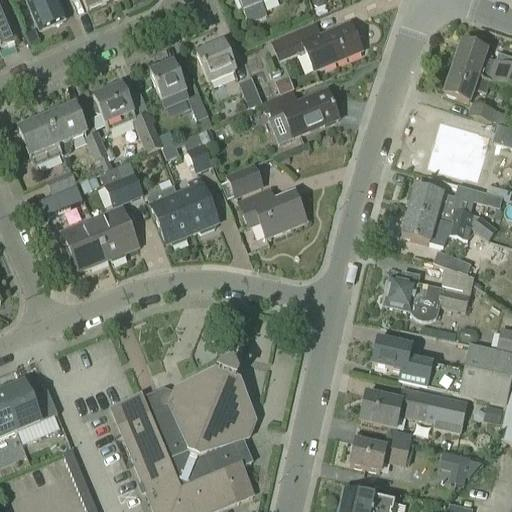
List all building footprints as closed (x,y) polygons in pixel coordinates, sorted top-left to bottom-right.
[(23,0),(37,34),(64,23),(54,0),(23,0)] [(111,0),(80,0),(86,14),(112,3),(111,0)] [(275,0),(236,0),(247,27),(265,19),(260,7),(276,0),(275,0)] [(310,0),(312,8),(317,10),(322,8),(324,4),(322,0),(310,0)] [(0,49),(15,44),(0,8),(0,49)] [(314,28),(270,47),(277,65),(303,54),(312,75),(360,55),(355,43),(360,40),(355,29),(349,30),(348,27),(319,39),(314,28)] [(198,57),(195,58),(208,87),(233,77),(221,47),(208,53),(207,51),(197,55),(198,57)] [(460,47),(452,73),(489,85),(511,92),(511,72),(494,66),(492,72),(480,68),(485,55),(460,47)] [(172,67),(148,77),(159,105),(184,95),(172,67)] [(94,105),(89,112),(92,120),(100,121),(107,137),(130,127),(143,161),(159,155),(145,120),(144,120),(142,115),(135,118),(128,102),(133,101),(121,70),(108,75),(114,91),(92,101),(94,105)] [(452,73),(443,99),(467,107),(472,94),(484,98),(489,85),(452,73)] [(278,98),(290,94),(285,82),(273,87),(278,98)] [(250,83),(237,88),(248,114),(261,109),(250,83)] [(290,96),(263,107),(270,123),(281,118),(291,143),(337,124),(325,94),(294,107),(290,96)] [(197,99),(186,103),(195,125),(206,121),(197,99)] [(491,128),(491,126),(495,116),(471,108),(467,120),(491,128)] [(72,109),(44,121),(60,159),(61,161),(65,160),(66,158),(67,157),(68,155),(69,154),(69,152),(69,150),(70,149),(68,145),(84,138),(72,109)] [(44,121),(16,132),(28,161),(30,161),(33,170),(60,159),(44,121)] [(210,131),(206,121),(195,125),(199,136),(207,133),(210,131)] [(474,135),(435,123),(420,170),(459,182),(460,180),(471,184),(485,140),(473,137),(474,135)] [(511,133),(496,129),(491,146),(511,152),(511,133)] [(97,164),(103,176),(111,172),(106,161),(108,161),(97,135),(83,141),(93,165),(97,164)] [(205,147),(187,154),(197,177),(214,170),(205,147)] [(249,166),(222,177),(233,202),(260,191),(249,166)] [(117,170),(115,171),(129,205),(140,200),(131,178),(122,182),(117,170)] [(111,172),(103,176),(98,178),(112,211),(129,205),(115,171),(111,172)] [(68,177),(46,186),(50,197),(72,188),(68,177)] [(93,180),(79,186),(83,196),(98,190),(93,180)] [(197,181),(171,192),(190,238),(216,227),(197,181)] [(33,223),(80,203),(74,188),(73,189),(27,208),(33,223)] [(456,190),(453,201),(481,209),(484,198),(456,190)] [(413,191),(406,216),(447,227),(468,232),(492,239),(495,235),(478,222),(471,221),(472,220),(437,211),(441,198),(413,191)] [(190,238),(171,192),(145,202),(164,249),(167,247),(170,250),(184,245),(184,240),(190,238)] [(262,196),(236,207),(246,231),(257,227),(264,242),(304,225),(292,197),(267,207),(262,196)] [(119,213),(90,225),(106,264),(108,263),(110,266),(123,261),(123,257),(135,252),(119,213)] [(444,239),(447,227),(406,216),(400,241),(427,248),(431,235),(444,239)] [(90,225),(60,237),(76,276),(106,264),(90,225)] [(447,227),(444,239),(465,244),(468,232),(447,227)] [(483,246),(472,242),(467,253),(484,262),(490,250),(483,246)] [(435,256),(431,267),(463,280),(468,269),(435,256)] [(382,298),(381,305),(383,307),(382,310),(408,316),(412,320),(416,323),(420,325),(425,325),(430,324),(434,322),(437,310),(464,316),(467,301),(415,289),(417,280),(401,277),(399,285),(388,283),(385,298),(382,298)] [(511,333),(503,331),(498,352),(511,355),(511,333)] [(376,343),(370,370),(399,377),(397,386),(503,410),(511,369),(511,360),(469,351),(464,375),(407,362),(410,351),(376,343)] [(441,367),(464,370),(465,359),(442,356),(441,367)] [(230,370),(213,377),(174,393),(170,401),(162,398),(141,406),(139,401),(110,413),(151,511),(219,511),(251,499),(241,471),(251,467),(243,444),(247,442),(254,426),(230,370)] [(56,419),(47,396),(29,403),(22,388),(0,397),(0,398),(16,436),(56,419)] [(364,398),(358,426),(394,434),(397,420),(423,426),(432,428),(431,433),(458,440),(465,408),(402,394),(399,406),(364,398)] [(0,442),(16,436),(0,398),(0,442)] [(499,428),(502,414),(489,411),(486,426),(499,428)] [(511,413),(506,412),(503,423),(511,424),(511,413)] [(511,424),(503,423),(501,434),(511,436),(511,424)] [(511,436),(501,434),(498,446),(511,448),(511,436)] [(354,445),(348,470),(378,477),(381,465),(403,470),(404,466),(422,469),(426,451),(408,447),(386,442),(384,452),(354,445)] [(95,511),(71,453),(62,457),(84,511),(95,511)] [(468,464),(468,462),(453,459),(450,475),(465,479),(464,481),(468,482),(481,467),(468,464)] [(343,495),(338,511),(391,511),(392,507),(343,495)]
